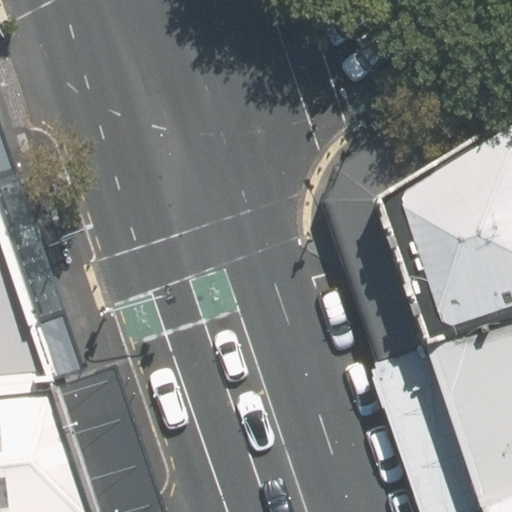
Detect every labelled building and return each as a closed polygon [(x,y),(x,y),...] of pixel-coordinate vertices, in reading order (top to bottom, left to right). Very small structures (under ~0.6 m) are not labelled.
[(511,322),(511,123),(384,199),(435,348),(511,322)] [(0,368),(27,366),(0,288),(0,368)] [(491,507),(511,500),(511,322),(435,348),(491,507)] [(0,511),(78,511),(27,366),(0,368),(0,511)] [(511,511),(511,500),(491,507),(492,511),(511,511)]
